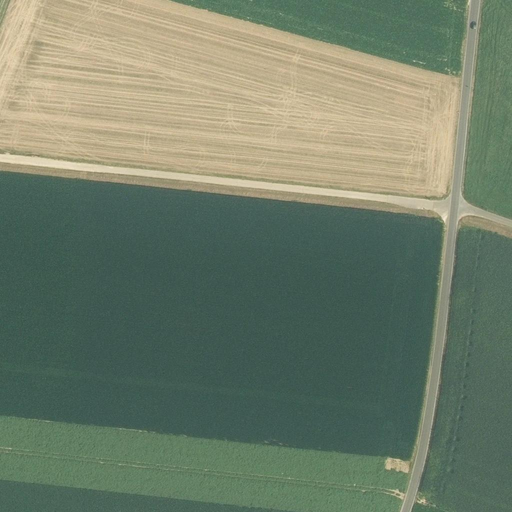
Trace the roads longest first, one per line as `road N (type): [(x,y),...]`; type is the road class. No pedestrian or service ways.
road 1 (track): [(0,159),(471,213),(511,227)]
road 2 (unclassified): [(475,0),(428,422),(406,511)]
